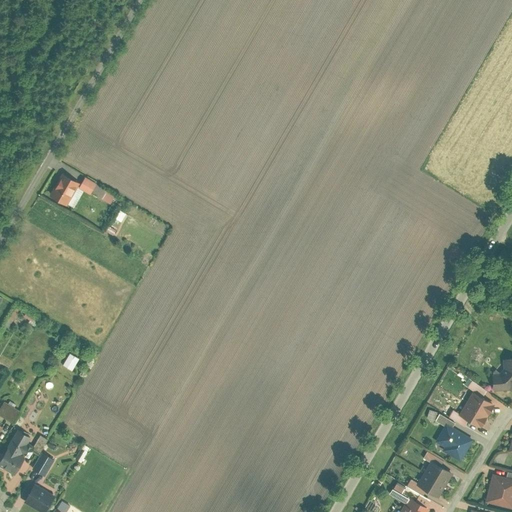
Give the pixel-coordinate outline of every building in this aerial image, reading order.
[(79,181),(63,172),(50,195),(66,204),(79,181)] [(85,176),(79,186),(107,203),(113,193),(85,176)] [(21,307),(14,303),(6,315),(13,319),(21,307)] [(79,358),(71,353),(64,364),(72,369),(79,358)] [(499,371),(492,371),(493,389),(511,388),(511,387),(511,356),(503,357),(504,365),(499,371)] [(474,389),(459,412),(481,425),(495,402),(474,389)] [(21,410),(5,400),(0,408),(0,414),(14,423),(21,410)] [(430,408),(427,415),(434,417),(437,410),(430,408)] [(436,418),(445,423),(435,440),(444,445),(442,449),(459,460),(462,456),(473,437),(453,425),(456,421),(440,411),(436,418)] [(31,437),(16,429),(3,451),(0,449),(0,463),(15,473),(25,455),(28,457),(33,449),(34,446),(28,442),(31,437)] [(40,453),(49,438),(42,434),(34,446),(33,449),(40,453)] [(453,471),(438,461),(440,457),(427,449),(423,457),(430,461),(417,482),(439,495),(453,471)] [(43,452),(34,468),(44,474),(53,458),(43,452)] [(485,499),(511,505),(511,473),(492,468),(485,499)] [(388,494),(404,501),(406,497),(399,493),(402,486),(393,482),(388,494)] [(44,511),(55,495),(35,483),(25,501),(43,511),(44,511)] [(424,505),(428,499),(417,493),(414,498),(424,505)] [(398,511),(428,511),(430,509),(408,496),(398,511)]
